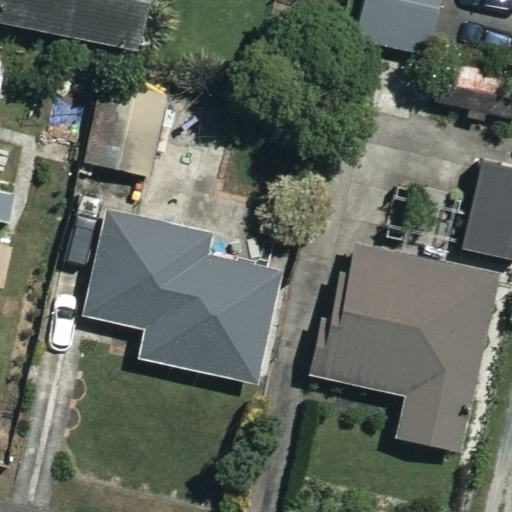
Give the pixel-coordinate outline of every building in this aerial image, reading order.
[(0,0),(0,21),(116,46),(125,0),(0,0)] [(428,0),(351,0),(344,36),(417,53),(428,0)] [(511,73),(434,55),(423,101),(511,122),(511,73)] [(155,93),(91,79),(74,160),(138,173),(155,93)] [(511,172),(470,164),(454,245),(511,257),(511,172)] [(0,221),(7,222),(12,195),(0,192),(0,221)] [(193,230),(100,209),(75,315),(133,329),(126,357),(237,382),(262,271),(187,254),(193,230)] [(483,277),(331,241),(299,373),(391,395),(382,433),(443,448),(483,277)]
